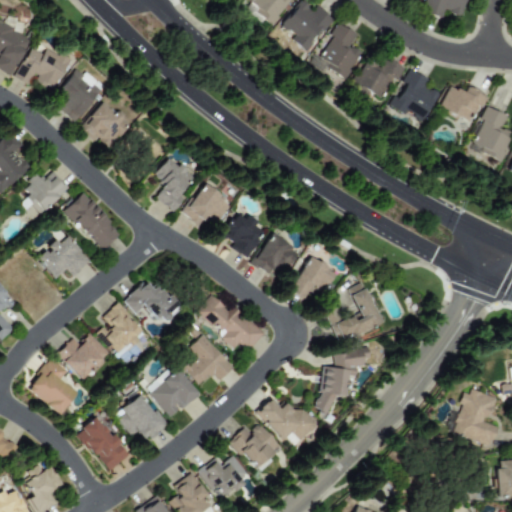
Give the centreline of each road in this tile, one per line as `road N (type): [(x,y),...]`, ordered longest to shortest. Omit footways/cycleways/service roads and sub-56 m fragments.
road 1 (residential): [(0,97),(138,221),(285,320),(291,333),(200,428),(85,511)]
road 2 (secondary): [(91,0),(272,156),(480,277)]
road 3 (secondary): [(498,241),(331,148),(147,0)]
road 4 (residential): [(0,376),(155,233)]
road 5 (residential): [(511,63),(409,42),(354,0)]
road 6 (tertiary): [(283,511),(395,404)]
road 7 (tertiary): [(395,404),(480,277)]
road 8 (residential): [(0,405),(62,451),(96,505)]
